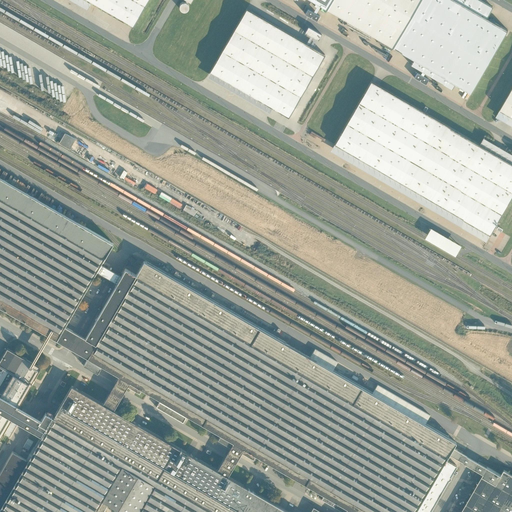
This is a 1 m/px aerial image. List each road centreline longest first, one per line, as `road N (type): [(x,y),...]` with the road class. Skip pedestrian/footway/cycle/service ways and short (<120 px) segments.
road 1 (residential): [(141,55),(511,270)]
road 2 (unclassified): [(131,241),(479,443)]
road 3 (unclassified): [(329,511),(64,357)]
road 4 (residential): [(274,0),(511,139)]
road 5 (unclassified): [(0,165),(131,241)]
road 6 (unclassified): [(64,357),(131,241)]
road 7 (unclassified): [(0,466),(64,357)]
